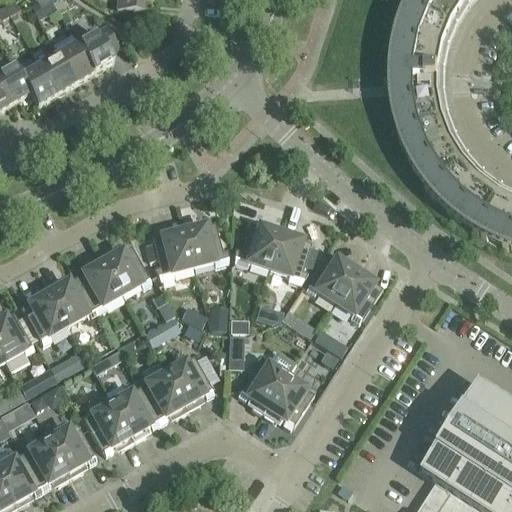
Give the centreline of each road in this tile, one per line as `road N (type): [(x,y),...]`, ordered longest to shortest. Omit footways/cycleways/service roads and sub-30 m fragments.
road 1 (residential): [(431,263),(230,83)]
road 2 (tertiary): [(0,218),(123,164),(230,83)]
road 3 (residential): [(292,483),(431,263)]
road 4 (residential): [(98,511),(226,442),(292,483)]
road 5 (residential): [(0,279),(114,211),(186,192)]
road 6 (residential): [(511,173),(471,129),(462,84),(470,45),(505,0)]
road 7 (residential): [(0,151),(137,76)]
